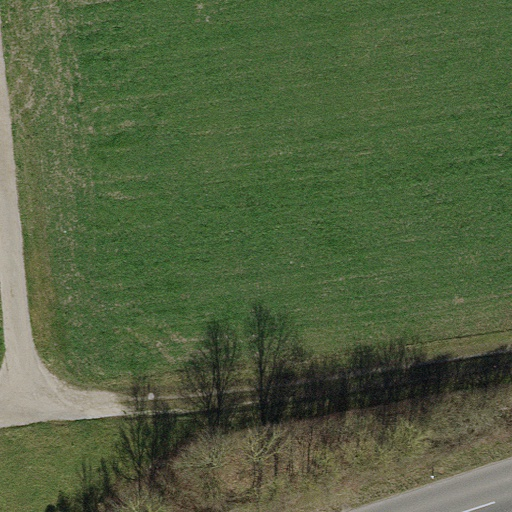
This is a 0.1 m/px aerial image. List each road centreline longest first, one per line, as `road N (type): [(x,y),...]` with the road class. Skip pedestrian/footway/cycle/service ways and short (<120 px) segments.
road 1 (track): [(29,415),(328,385),(511,355)]
road 2 (track): [(0,137),(29,415)]
